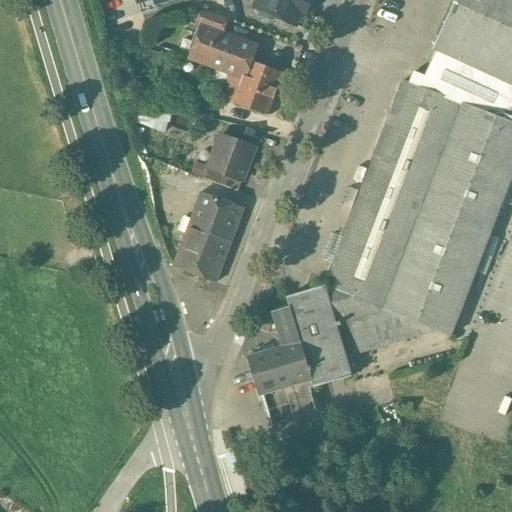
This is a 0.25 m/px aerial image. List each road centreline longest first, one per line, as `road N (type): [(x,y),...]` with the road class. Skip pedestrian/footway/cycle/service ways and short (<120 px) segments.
road 1 (residential): [(181,400),(215,357),(354,0)]
road 2 (secondary): [(181,400),(55,0)]
road 3 (residential): [(106,511),(181,400)]
